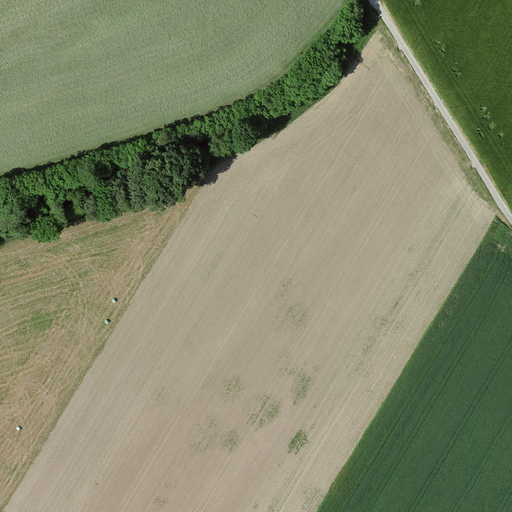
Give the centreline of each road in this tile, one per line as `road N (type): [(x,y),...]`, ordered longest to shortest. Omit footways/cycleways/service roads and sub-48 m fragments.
road 1 (track): [(370,0),(344,43),(252,111),(0,218)]
road 2 (track): [(374,0),(511,220)]
